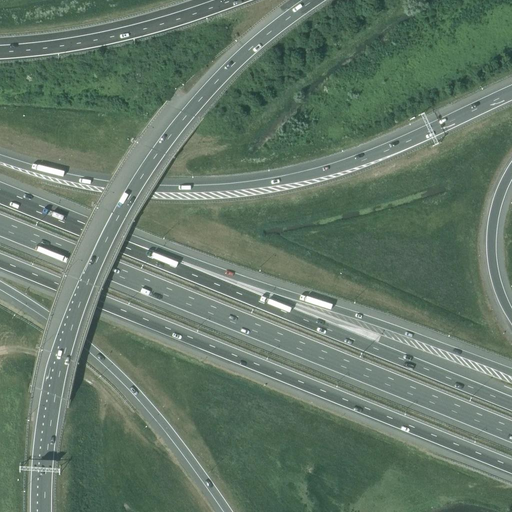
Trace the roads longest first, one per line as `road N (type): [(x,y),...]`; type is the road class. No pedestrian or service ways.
road 1 (motorway): [(313,0),(201,97),(128,197),(69,333),(50,422),(44,511)]
road 2 (motorway): [(0,224),(511,431)]
road 3 (motorway): [(0,260),(511,467)]
road 4 (motorway): [(511,93),(339,168),(267,183),(149,189),(0,159)]
road 5 (motorway): [(511,402),(129,249)]
road 6 (motorway): [(511,373),(202,265),(129,249)]
road 7 (motorway): [(0,286),(120,377),(226,511)]
road 8 (motorway): [(233,0),(130,34),(0,52)]
road 9 (motorway): [(511,318),(492,264),(491,234),(511,170)]
road 10 (motorway): [(129,249),(0,193)]
